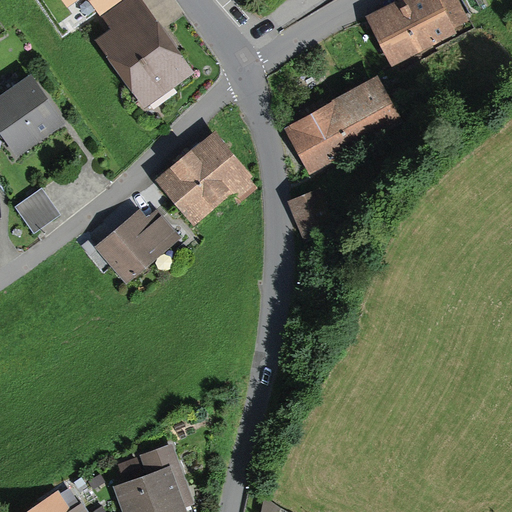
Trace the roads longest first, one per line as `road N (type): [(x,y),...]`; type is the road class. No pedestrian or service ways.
road 1 (unclassified): [(228,511),(272,324),(280,242),(273,163),(246,73)]
road 2 (residential): [(0,280),(102,206),(246,73)]
road 3 (residential): [(246,73),(365,0)]
